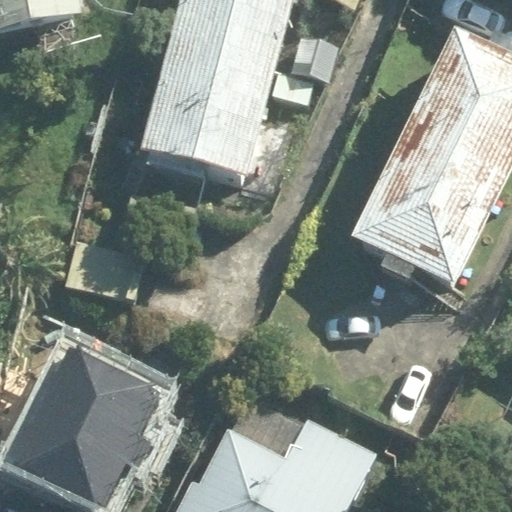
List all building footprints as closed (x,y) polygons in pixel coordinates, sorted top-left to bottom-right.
[(0,0),(0,48),(95,27),(88,0),(0,0)] [(253,197),(310,0),(194,0),(143,177),(210,196),(213,185),(253,197)] [(359,249),(398,269),(386,292),(418,308),(429,284),(465,302),(511,207),(511,65),(462,41),(359,249)] [(207,220),(136,204),(127,241),(198,258),(207,220)] [(147,265),(81,250),(70,298),(136,313),(147,265)] [(177,405),(80,359),(23,479),(93,511),(117,511),(133,478),(153,488),(172,447),(159,441),(177,405)] [(0,408),(11,373),(0,369),(0,408)] [(292,467),(226,431),(182,511),(359,511),(383,469),(311,430),(292,467)]
